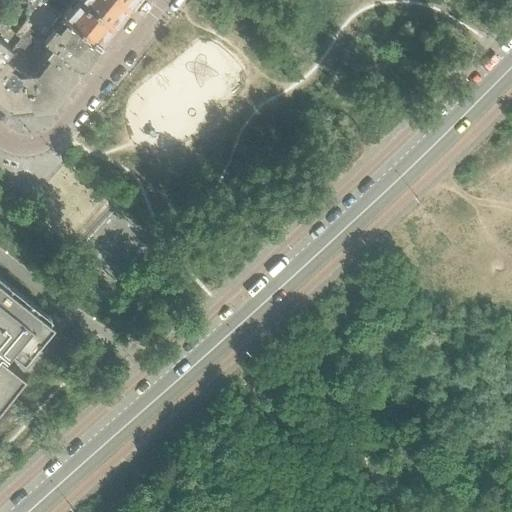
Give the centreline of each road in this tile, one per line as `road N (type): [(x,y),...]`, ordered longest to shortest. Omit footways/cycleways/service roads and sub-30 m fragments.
road 1 (tertiary): [(34,511),(511,68)]
road 2 (residential): [(167,0),(52,138),(29,144),(0,132)]
